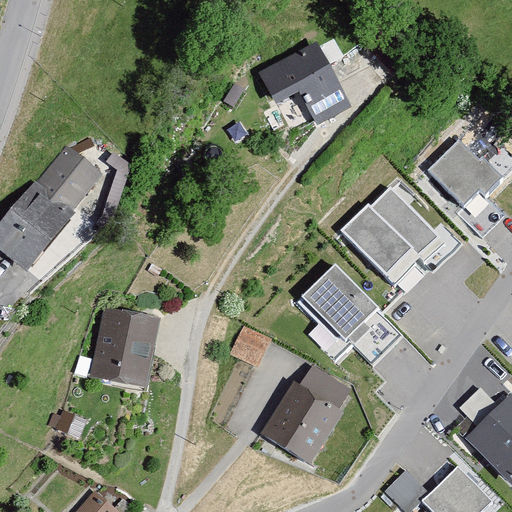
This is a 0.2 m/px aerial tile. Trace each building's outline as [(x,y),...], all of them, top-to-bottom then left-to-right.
[(274,101),(300,89),(317,124),(345,110),(316,50),(262,77),(274,101)] [(458,140),(426,170),(463,209),(480,194),(486,201),(505,184),(483,160),(479,163),(458,140)] [(100,179),(61,149),(0,227),(0,254),(26,275),(100,179)] [(368,206),(340,233),(386,281),(413,256),(418,261),(438,242),(390,193),(372,211),(368,206)] [(302,301),(344,344),(349,343),(371,366),(399,338),(334,270),(302,301)] [(155,323),(102,313),(90,380),(143,389),(155,323)] [(267,344),(240,333),(228,360),(255,371),(267,344)] [(353,391),(312,369),(300,390),(292,385),(260,441),(316,472),(346,418),(340,415),(353,391)] [(497,408),(480,390),(460,410),(478,428),(465,442),(511,489),(511,397),(510,396),(497,408)] [(77,423),(62,419),(59,435),(73,438),(77,423)] [(405,474),(383,496),(399,511),(413,511),(420,505),(427,511),(487,511),(493,506),(457,470),(429,497),(405,474)] [(104,511),(107,509),(91,495),(77,511),(104,511)]
